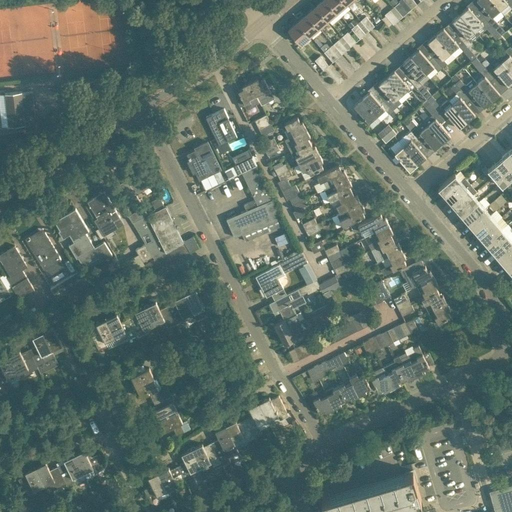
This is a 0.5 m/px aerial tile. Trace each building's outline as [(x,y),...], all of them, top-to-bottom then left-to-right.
[(328,0),(321,0),(316,5),(328,19),(337,11),(328,0)] [(344,0),(328,0),(337,11),(347,3),(344,0)] [(478,0),(487,10),(483,13),(500,34),(496,28),(500,24),(492,15),(500,9),(492,0),(478,0)] [(511,0),(492,0),(500,9),(504,13),(511,6),(511,7),(511,0)] [(408,11),(399,1),(394,6),(403,15),(408,11)] [(319,27),(328,19),(316,5),(307,13),(319,27)] [(500,34),(483,13),(478,17),(468,5),(460,12),(475,30),(483,23),(487,28),(496,38),(500,34)] [(385,14),(386,14),(382,18),(389,26),(392,22),(393,23),(399,19),(390,9),(385,14)] [(473,52),(478,49),(472,41),(468,36),(475,30),(460,12),(452,20),(462,31),(458,35),(473,52)] [(307,13),(298,21),(310,35),(319,27),(307,13)] [(374,25),(366,15),(360,20),(369,30),(374,25)] [(310,35),(298,21),(289,28),(301,42),(310,35)] [(357,23),(351,28),(360,37),(365,33),(357,23)] [(471,60),(476,56),(473,52),(458,35),(454,38),(444,27),(436,33),(451,51),(456,47),(458,49),(461,47),(463,49),(471,60)] [(348,31),(342,35),(351,45),(356,41),(348,31)] [(437,52),(433,56),(443,66),(447,62),(443,58),(451,51),(436,33),(427,41),(437,52)] [(338,56),(330,46),(327,43),(325,43),(323,44),(322,43),(321,43),(317,38),(315,40),(333,61),(338,56)] [(347,48),(339,39),(333,43),(342,53),(347,48)] [(509,54),(502,60),(511,71),(511,46),(510,45),(506,49),(509,54)] [(434,66),(438,70),(443,66),(433,56),(429,59),(419,48),(411,55),(426,72),(434,66)] [(320,54),(315,59),(323,69),(329,64),(320,54)] [(413,73),(409,77),(418,87),(422,83),(419,79),(426,72),(411,55),(403,62),(413,73)] [(489,63),(485,66),(494,77),(498,73),(508,85),(511,81),(511,71),(502,60),(501,61),(494,67),(489,63)] [(490,81),(494,77),(485,66),(481,70),(485,75),(477,81),(492,99),(500,92),(490,81)] [(411,88),(414,91),(422,101),(427,98),(418,87),(409,77),(404,81),(394,69),(387,76),(402,93),(406,90),(408,91),(411,88)] [(452,77),(461,87),(470,98),(474,94),(484,106),(492,99),(477,81),(473,77),(465,84),(456,73),(452,77)] [(388,95),(384,98),(393,109),(396,106),(402,102),(398,97),(402,93),(387,76),(378,83),(388,95)] [(250,81),(259,99),(267,95),(265,92),(270,90),(264,77),(259,79),(257,77),(250,81)] [(240,106),(244,104),(252,100),(253,102),(259,99),(250,81),(242,85),(243,87),(238,89),(239,91),(234,94),(240,106)] [(465,102),(470,98),(461,87),(456,91),(460,96),(453,102),(468,120),(475,113),(465,102)] [(5,92),(9,125),(25,123),(26,130),(37,129),(32,90),(22,91),(22,90),(5,92)] [(370,90),(362,97),(377,114),(385,108),(389,113),(393,109),(384,98),(380,102),(370,90)] [(432,95),(427,98),(432,104),(436,100),(432,95)] [(354,104),(369,122),(377,114),(362,97),(354,104)] [(432,113),(425,120),(443,141),(451,134),(441,123),(445,119),(436,109),(432,104),(427,98),(422,101),(432,113)] [(440,105),(436,109),(445,119),(449,116),(459,127),(468,120),(453,102),(445,109),(441,105),(440,105)] [(206,116),(219,143),(237,134),(224,107),(206,116)] [(255,119),(259,129),(271,123),(266,113),(255,119)] [(284,130),(287,137),(293,134),(306,127),(303,120),(300,121),(298,116),(294,118),(294,117),(284,122),(287,129),(284,130)] [(406,124),(411,120),(408,116),(402,120),(406,124)] [(434,148),(443,141),(425,120),(424,120),(423,119),(416,125),(411,130),(420,140),(424,137),(434,148)] [(262,135),(274,129),(271,123),(259,129),(262,135)] [(378,132),(381,136),(392,127),(389,123),(378,132)] [(306,127),(293,134),(287,137),(285,138),(291,151),(310,141),(308,136),(310,135),(306,127)] [(386,142),(397,132),(392,127),(381,136),(386,142)] [(411,138),(404,145),(419,162),(426,156),(416,144),(420,140),(411,130),(407,133),(411,138)] [(265,149),(276,143),(273,137),(262,143),(265,149)] [(201,147),(195,149),(188,153),(189,156),(188,156),(190,159),(190,158),(200,178),(221,168),(218,161),(208,140),(200,144),(201,147)] [(295,156),(299,163),(319,152),(315,145),(313,146),(310,141),(291,151),(293,156),(295,156)] [(268,154),(279,149),(276,143),(265,149),(268,154)] [(410,170),(419,162),(404,145),(395,152),(410,170)] [(236,154),(240,161),(252,155),(248,148),(236,154)] [(511,154),(508,150),(501,156),(511,168),(511,154)] [(319,152),(299,163),(302,170),(307,168),(310,173),(320,169),(319,168),(323,166),(321,161),(323,160),(319,152)] [(240,161),(238,162),(242,171),(256,164),(252,155),(240,161)] [(511,168),(501,156),(494,162),(509,179),(511,176),(511,168)] [(274,168),(278,174),(289,168),(286,162),(274,168)] [(509,179),(494,162),(487,168),(488,168),(502,185),(509,179)] [(242,171),(255,199),(244,204),(246,209),(226,218),(234,236),(280,216),(272,198),(256,164),(242,171)] [(326,170),(326,171),(317,175),(320,181),(323,179),(326,186),(348,175),(344,168),(342,169),(339,164),(335,166),(326,170)] [(278,174),(280,179),(286,176),(292,174),(289,168),(278,174)] [(132,221),(148,213),(143,205),(136,193),(150,184),(147,178),(148,178),(147,177),(146,177),(142,170),(128,179),(127,177),(118,182),(135,210),(128,214),(132,221)] [(444,194),(461,179),(455,172),(438,187),(444,194)] [(348,175),(326,186),(329,192),(327,193),(330,200),(352,189),(349,184),(352,183),(348,175)] [(465,177),(462,179),(461,179),(444,194),(450,201),(467,186),(471,183),(465,177)] [(290,198),(292,203),(304,198),(301,191),(300,192),(295,183),(291,185),(291,186),(282,190),(286,199),(290,198)] [(467,186),(450,201),(456,208),(473,193),(467,186)] [(330,200),(339,196),(341,201),(336,204),(339,211),(337,212),(360,200),(357,193),(354,194),(352,189),(330,200)] [(456,208),(462,214),(479,199),(473,193),(456,208)] [(501,193),(489,203),(488,204),(494,211),(496,209),(507,200),(501,193)] [(88,201),(90,205),(97,218),(102,215),(107,224),(120,216),(112,204),(107,195),(102,198),(99,194),(88,201)] [(158,195),(149,200),(153,208),(162,203),(158,195)] [(292,203),(295,210),(303,206),(307,204),(304,198),(292,203)] [(485,206),(479,199),(462,214),(468,221),(485,206)] [(360,200),(337,212),(343,225),(351,221),(352,221),(361,217),(361,216),(365,214),(362,209),(364,208),(360,200)] [(154,258),(157,256),(162,253),(167,250),(172,247),(178,244),(183,240),(173,219),(165,204),(156,209),(148,213),(132,221),(141,236),(145,243),(153,255),(154,258)] [(474,228),(491,213),(485,206),(468,221),(474,228)] [(59,230),(63,237),(69,234),(74,241),(69,244),(76,257),(78,256),(83,265),(98,257),(100,261),(112,254),(104,241),(94,247),(86,232),(89,230),(81,216),(76,208),(55,220),(60,229),(59,230)] [(369,234),(389,224),(385,216),(383,217),(380,212),(377,214),(376,214),(367,219),(358,223),(361,230),(370,226),(373,232),(369,234)] [(479,235),(497,220),(491,213),(474,228),(479,235)] [(305,228),(317,223),(314,217),(302,223),(305,228)] [(479,235),(485,242),(503,227),(497,220),(479,235)] [(308,235),(320,229),(317,223),(305,228),(308,235)] [(358,231),(354,223),(350,225),(353,231),(358,231)] [(368,243),(371,249),(393,237),(391,232),(393,231),(389,224),(369,234),(372,241),(368,243)] [(509,234),(503,227),(485,242),(491,249),(509,234)] [(26,238),(31,246),(45,268),(61,258),(50,240),(45,231),(38,236),(36,232),(26,238)] [(289,241),(286,231),(274,236),(278,245),(289,241)] [(491,249),(497,256),(511,243),(511,237),(509,234),(491,249)] [(377,261),(382,259),(388,256),(389,256),(402,249),(398,241),(396,242),(393,237),(371,249),(377,261)] [(320,239),(310,245),(314,252),(324,247),(320,239)] [(190,251),(183,240),(178,244),(184,254),(190,251)] [(143,261),(153,255),(145,243),(136,248),(143,261)] [(325,249),(328,255),(339,249),(336,243),(325,249)] [(511,255),(511,243),(497,256),(503,263),(511,255)] [(178,257),(184,254),(178,244),(172,247),(178,257)] [(8,252),(0,256),(11,275),(8,277),(20,297),(35,288),(27,275),(26,276),(22,268),(27,265),(15,245),(7,249),(8,252)] [(174,260),(178,257),(172,247),(167,250),(174,260)] [(278,261),(279,263),(272,266),(264,270),(256,275),(262,287),(259,288),(263,295),(265,293),(266,295),(271,293),(272,293),(275,291),(280,288),(283,287),(278,276),(284,273),(284,272),(307,260),(302,249),(278,261)] [(346,262),(339,249),(328,255),(334,268),(346,262)] [(402,249),(389,256),(392,263),(382,268),(385,274),(393,270),(402,265),(406,263),(403,258),(406,256),(402,249)] [(169,263),(174,260),(167,250),(162,253),(169,263)] [(163,266),(169,263),(162,253),(157,256),(163,266)] [(511,255),(503,263),(509,270),(511,267),(511,255)] [(158,269),(163,266),(157,256),(154,258),(152,259),(158,269)] [(153,272),(158,269),(152,259),(147,262),(153,272)] [(148,276),(153,272),(147,262),(142,265),(148,276)] [(303,264),(304,265),(303,265),(312,280),(317,278),(308,262),(303,264)] [(337,273),(337,274),(339,273),(349,268),(346,262),(334,268),(337,273)] [(415,276),(417,275),(420,282),(434,276),(430,268),(428,269),(425,264),(421,266),(418,267),(412,271),(415,276)] [(85,282),(78,271),(51,288),(58,299),(85,282)] [(340,275),(339,273),(337,274),(337,273),(335,274),(335,275),(340,285),(342,284),(344,283),(340,275)] [(0,297),(10,291),(0,275),(0,297)] [(340,285),(335,275),(323,281),(326,286),(329,291),(340,285)] [(420,282),(417,284),(420,292),(422,291),(425,296),(438,290),(436,285),(438,283),(434,276),(420,282)] [(312,291),(320,287),(321,286),(317,278),(269,302),(274,311),(279,308),(284,318),(285,319),(297,313),(293,306),(299,303),(296,297),(307,291),(308,293),(312,291)] [(378,291),(387,287),(382,279),(374,283),(377,288),(378,291)] [(184,293),(193,312),(197,319),(208,314),(219,308),(219,306),(217,303),(215,302),(212,303),(207,292),(199,296),(195,288),(184,293)] [(378,291),(377,288),(371,291),(377,303),(383,300),(378,291)] [(438,290),(425,296),(422,298),(428,310),(447,301),(443,293),(440,294),(438,290)] [(397,304),(408,298),(405,292),(394,297),(397,304)] [(167,305),(176,322),(184,318),(183,317),(193,312),(184,293),(174,298),(175,301),(167,305)] [(397,304),(399,309),(411,303),(408,298),(397,304)] [(154,323),(165,318),(168,326),(176,322),(167,305),(160,309),(156,300),(145,305),(154,323)] [(447,301),(428,310),(435,323),(438,321),(438,322),(447,317),(451,315),(448,310),(451,308),(447,301)] [(402,315),(414,309),(411,303),(399,309),(402,315)] [(129,317),(137,333),(138,336),(146,332),(146,331),(148,330),(148,329),(149,327),(148,326),(154,323),(145,305),(135,310),(136,313),(129,317)] [(106,318),(115,335),(119,343),(137,333),(129,317),(121,321),(117,312),(106,318)] [(285,343),(294,338),(295,338),(293,333),(298,330),(294,323),(300,320),(297,313),(285,319),(284,318),(275,322),(285,343)] [(363,327),(368,324),(363,313),(357,316),(363,327)] [(357,316),(351,319),(357,330),(363,327),(357,316)] [(107,344),(105,340),(115,335),(106,318),(96,323),(97,325),(89,329),(93,336),(99,349),(107,344)] [(406,322),(411,332),(418,328),(413,318),(406,322)] [(343,323),(348,334),(357,330),(351,319),(343,323)] [(399,323),(405,335),(408,333),(411,332),(406,322),(405,320),(399,323)] [(343,323),(337,326),(343,337),(348,334),(343,323)] [(394,326),(400,337),(405,335),(399,323),(394,326)] [(66,332),(63,325),(55,329),(53,326),(43,331),(52,349),(62,344),(58,336),(66,332)] [(337,339),(343,337),(337,326),(332,329),(337,339)] [(381,332),(387,344),(400,337),(394,326),(381,332)] [(332,329),(326,332),(332,342),(337,339),(332,329)] [(29,348),(37,365),(55,356),(52,349),(43,331),(33,336),(37,344),(29,348)] [(327,345),(332,342),(326,332),(321,334),(327,345)] [(321,334),(316,337),(321,347),(327,345),(321,334)] [(374,350),(380,347),(374,335),(369,338),(374,350)] [(310,339),(316,350),(321,347),(316,337),(310,339)] [(369,338),(362,341),(368,353),(374,350),(369,338)] [(310,339),(305,342),(310,353),(316,350),(310,339)] [(299,345),(305,356),(310,353),(305,342),(299,345)] [(423,352),(422,352),(418,344),(413,347),(415,350),(408,354),(418,374),(425,370),(424,368),(429,365),(427,362),(427,361),(423,352)] [(299,345),(295,347),(300,358),(305,356),(299,345)] [(289,350),(294,361),(300,358),(295,347),(289,350)] [(18,372),(24,369),(25,373),(38,367),(37,365),(29,348),(21,352),(20,349),(10,354),(18,372)] [(146,355),(143,349),(134,353),(137,359),(146,355)] [(339,353),(345,365),(350,363),(344,351),(339,353)] [(339,353),(330,357),(335,366),(336,369),(345,365),(339,353)] [(0,368),(0,379),(5,390),(14,386),(12,381),(21,377),(18,372),(10,354),(0,358),(0,361),(3,367),(0,368)] [(418,374),(408,354),(400,357),(399,354),(393,357),(394,360),(395,360),(404,378),(409,376),(410,378),(418,374)] [(127,355),(120,358),(122,364),(129,361),(127,355)] [(404,378),(395,360),(394,360),(382,366),(393,386),(400,383),(399,380),(404,378)] [(326,374),(325,371),(321,362),(314,366),(319,377),(326,374)] [(141,370),(137,363),(130,366),(134,374),(131,375),(136,385),(154,377),(149,366),(141,370)] [(307,369),(313,380),(319,377),(314,366),(307,369)] [(393,386),(382,366),(369,373),(372,378),(376,387),(378,391),(384,388),(385,390),(393,386)] [(350,376),(352,381),(359,394),(366,391),(365,388),(370,386),(368,382),(369,382),(367,379),(364,373),(362,369),(356,372),(350,376)] [(154,377),(136,385),(141,396),(150,392),(153,400),(170,391),(161,373),(154,377)] [(79,385),(85,380),(80,374),(74,379),(79,385)] [(359,394),(352,381),(346,385),(344,383),(339,386),(345,398),(350,396),(351,398),(359,394)] [(334,407),(341,403),(340,401),(345,398),(339,386),(334,388),(335,390),(328,394),(334,407)] [(326,411),(334,407),(328,394),(325,388),(318,392),(319,395),(313,398),(320,411),(325,408),(326,411)] [(63,396),(60,390),(53,394),(56,400),(63,396)] [(159,419),(178,410),(174,402),(175,402),(170,391),(153,400),(157,408),(155,409),(159,419)] [(43,407),(38,395),(31,398),(36,409),(43,407)] [(259,401),(268,419),(278,414),(280,418),(288,414),(279,395),(271,398),(269,396),(259,401)] [(253,414),(245,418),(254,437),(262,433),(258,424),(268,419),(259,401),(249,406),(253,414)] [(35,409),(32,404),(26,407),(30,413),(35,409)] [(205,410),(209,418),(215,414),(212,407),(205,410)] [(178,410),(159,419),(165,430),(173,426),(177,434),(184,430),(180,422),(183,421),(178,410)] [(236,419),(226,424),(237,446),(246,442),(245,441),(254,437),(245,418),(237,422),(236,419)] [(238,451),(236,447),(237,446),(226,424),(215,429),(219,438),(211,441),(215,449),(221,461),(221,460),(222,463),(230,459),(228,456),(238,451)] [(201,466),(210,461),(212,465),(221,461),(215,449),(211,441),(204,445),(202,443),(192,448),(201,466)] [(186,461),(178,465),(181,472),(184,477),(188,486),(197,482),(191,471),(201,466),(192,448),(182,453),(186,461)] [(74,454),(83,471),(85,477),(96,472),(95,472),(98,470),(100,473),(104,470),(103,468),(104,467),(104,468),(110,465),(107,459),(101,462),(97,453),(89,457),(85,449),(74,454)] [(74,480),(73,476),(83,471),(74,454),(64,459),(65,461),(58,465),(61,472),(67,483),(74,480)] [(46,461),(36,466),(44,484),(55,479),(54,476),(61,472),(58,465),(50,469),(46,461)] [(169,466),(158,471),(167,489),(178,484),(176,481),(184,477),(181,472),(178,465),(170,468),(169,466)] [(36,493),(34,489),(44,484),(36,466),(25,471),(26,474),(18,478),(28,497),(36,493)] [(326,511),(374,511),(421,498),(413,470),(404,472),(406,476),(338,496),(331,498),(330,494),(322,496),(326,511)] [(159,499),(169,494),(167,489),(158,471),(148,476),(152,484),(144,488),(148,496),(150,494),(156,492),(157,494),(159,499)] [(511,511),(511,482),(489,490),(495,508),(495,511),(511,511)] [(121,493),(118,487),(112,490),(115,496),(121,493)] [(58,506),(60,511),(80,511),(77,504),(74,498),(58,506)] [(77,504),(80,511),(82,511),(89,509),(85,501),(77,504)] [(0,511),(23,511),(20,506),(12,510),(8,502),(0,505),(0,511)]
